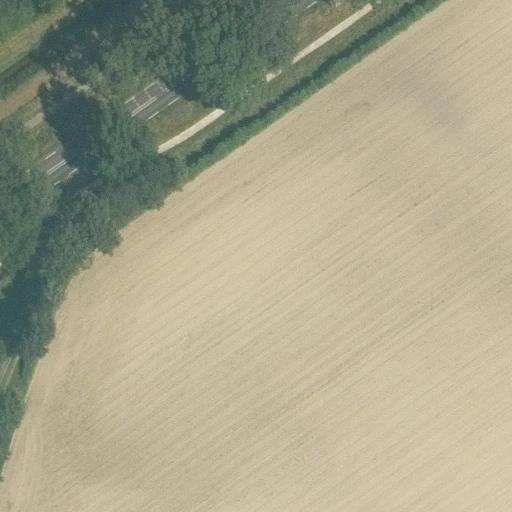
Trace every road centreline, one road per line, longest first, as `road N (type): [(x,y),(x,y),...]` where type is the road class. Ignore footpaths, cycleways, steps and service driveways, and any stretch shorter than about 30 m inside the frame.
road 1 (primary): [(0,210),(301,0)]
road 2 (track): [(72,200),(0,392)]
